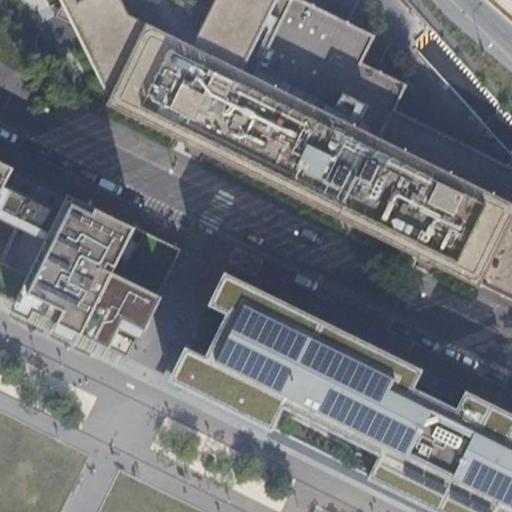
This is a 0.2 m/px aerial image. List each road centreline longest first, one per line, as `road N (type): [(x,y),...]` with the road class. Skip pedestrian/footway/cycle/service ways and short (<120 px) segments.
road 1 (secondary): [(0,102),(511,359)]
road 2 (motorway): [(302,511),(0,366)]
